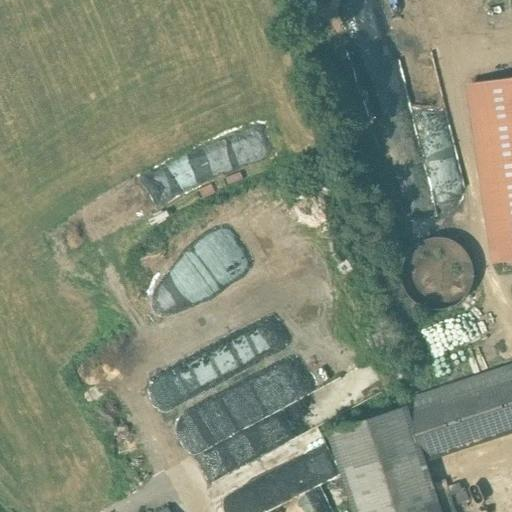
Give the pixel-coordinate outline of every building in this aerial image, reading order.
[(511,258),(511,79),(460,87),(484,262),(511,258)] [(180,185),(140,203),(150,224),(190,205),(180,185)] [(256,228),(276,253),(307,228),(292,210),(282,219),(276,211),(256,228)] [(415,263),(415,294),(469,294),(469,238),(415,237),(415,263)] [(511,376),(407,410),(423,460),(511,431),(511,376)] [(283,405),(267,379),(223,405),(238,431),(283,405)] [(407,410),(324,437),(348,511),(439,511),(423,460),(407,410)]
